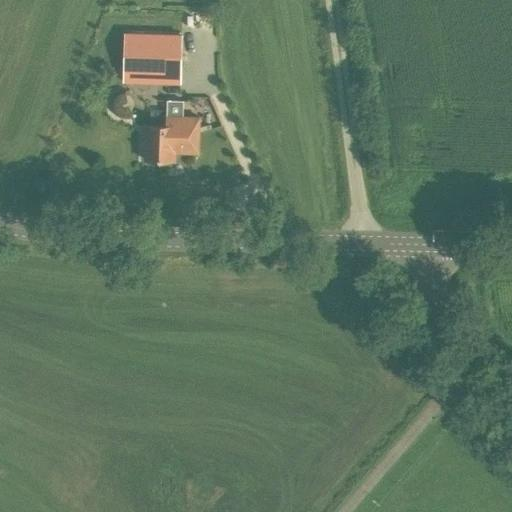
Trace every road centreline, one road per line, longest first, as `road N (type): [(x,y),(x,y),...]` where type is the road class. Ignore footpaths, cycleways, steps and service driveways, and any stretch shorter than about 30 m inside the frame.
road 1 (secondary): [(0,226),(70,237),(361,242)]
road 2 (track): [(361,242),(332,0)]
road 3 (unclassified): [(511,415),(434,327),(432,247)]
